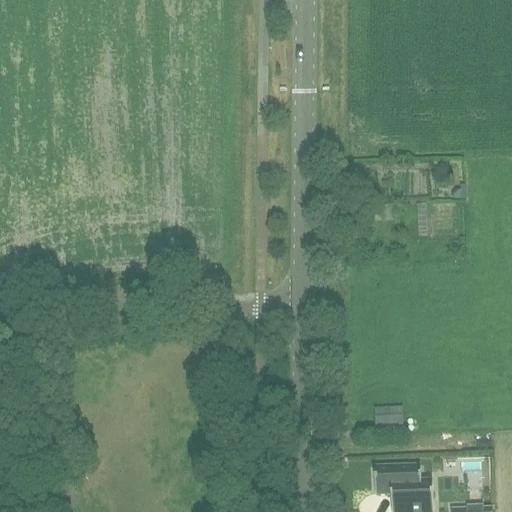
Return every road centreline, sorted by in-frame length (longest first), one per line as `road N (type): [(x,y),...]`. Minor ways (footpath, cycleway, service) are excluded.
road 1 (unclassified): [(0,349),(42,326),(110,310),(301,308)]
road 2 (tertiary): [(301,308),(303,0)]
road 3 (tertiary): [(303,511),(301,308)]
